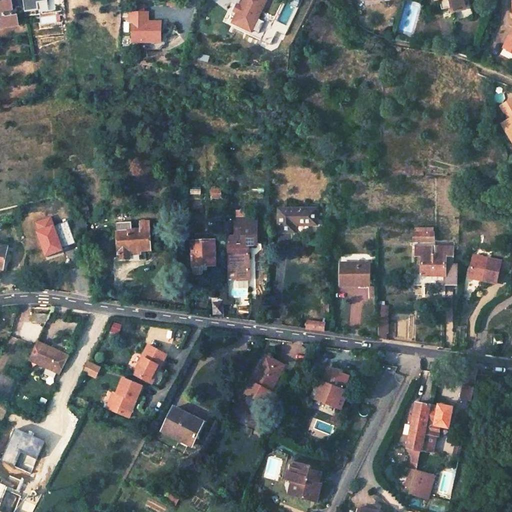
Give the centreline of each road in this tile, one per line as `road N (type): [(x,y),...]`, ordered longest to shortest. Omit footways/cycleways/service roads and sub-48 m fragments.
road 1 (tertiary): [(0,304),(37,299),(511,368)]
road 2 (unknown): [(90,306),(44,409),(47,435),(32,467)]
